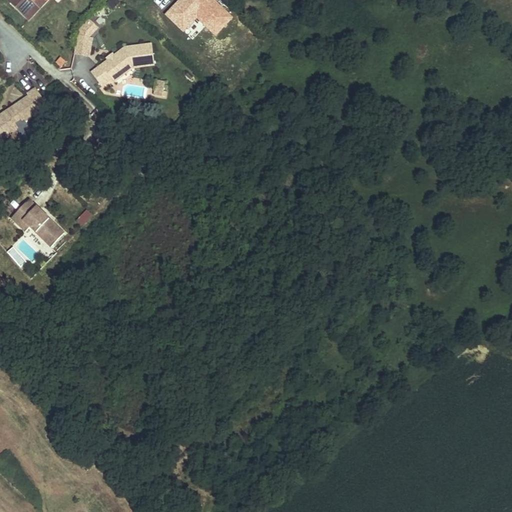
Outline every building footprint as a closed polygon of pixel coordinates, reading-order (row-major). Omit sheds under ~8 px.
[(30,22),(48,0),(11,0),(9,3),(30,22)] [(80,20),(77,55),(91,56),(95,21),(80,20)] [(49,57),(61,67),(71,55),(59,45),(49,57)] [(155,67),(152,46),(126,49),(115,58),(109,62),(92,75),(103,89),(113,81),(110,77),(116,72),(120,77),(133,68),(134,70),(155,67)] [(17,73),(30,86),(45,72),(31,58),(17,73)] [(115,84),(134,70),(133,68),(120,77),(116,72),(110,77),(113,81),(115,84)] [(163,98),(164,80),(154,79),(154,97),(163,98)] [(41,114),(38,110),(46,105),(37,91),(28,97),(30,99),(13,110),(15,113),(10,117),(8,114),(0,119),(0,138),(0,139),(9,133),(12,137),(20,132),(16,126),(18,124),(21,122),(24,126),(41,114)] [(49,109),(46,105),(38,110),(41,114),(49,109)] [(0,139),(0,138),(0,145),(12,137),(9,133),(0,139)] [(66,235),(55,224),(53,226),(50,224),(52,222),(31,202),(18,216),(25,223),(21,228),(28,234),(32,230),(53,249),(66,235)] [(25,223),(18,216),(13,221),(21,228),(25,223)]
